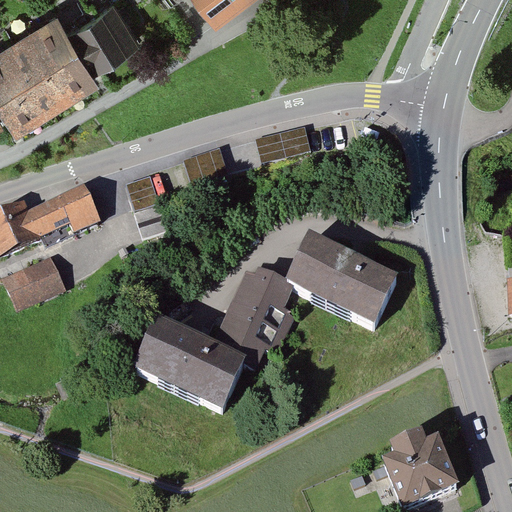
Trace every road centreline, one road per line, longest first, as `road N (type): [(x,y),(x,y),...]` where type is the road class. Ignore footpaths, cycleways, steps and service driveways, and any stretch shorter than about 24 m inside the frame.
road 1 (residential): [(0,197),(328,98),(403,101)]
road 2 (tertiary): [(443,109),(444,239),(511,508)]
road 3 (residential): [(285,0),(0,162)]
